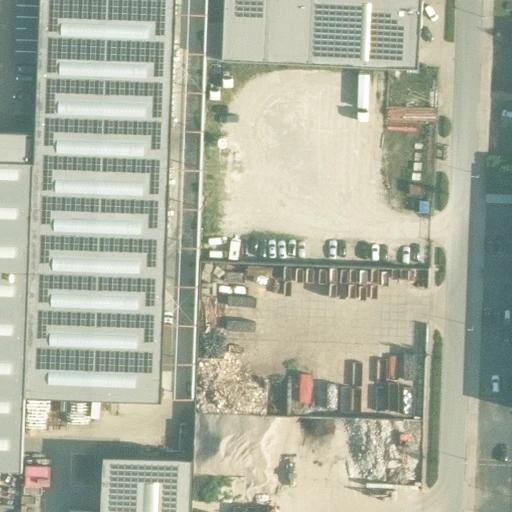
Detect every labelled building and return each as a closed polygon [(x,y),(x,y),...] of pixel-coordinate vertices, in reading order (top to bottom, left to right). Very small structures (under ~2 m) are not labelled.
[(16,0),(14,63),(35,64),(37,0),(16,0)] [(35,159),(26,424),(149,430),(169,0),(39,0),(38,65),(36,129),(35,159)] [(223,0),(222,60),(419,67),(421,0),(223,0)] [(0,161),(33,163),(35,133),(0,132),(0,161)] [(0,434),(23,435),(33,163),(0,161),(0,434)] [(190,511),(192,459),(104,456),(101,511),(190,511)]
